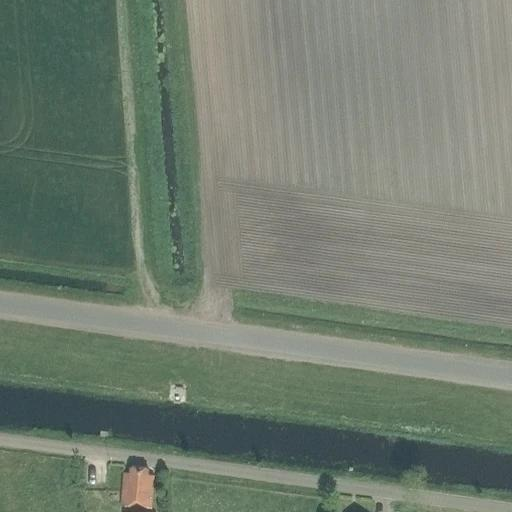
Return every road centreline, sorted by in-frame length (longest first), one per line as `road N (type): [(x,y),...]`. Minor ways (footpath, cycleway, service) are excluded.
road 1 (unclassified): [(511,376),(0,304)]
road 2 (unclassified): [(511,511),(0,443)]
